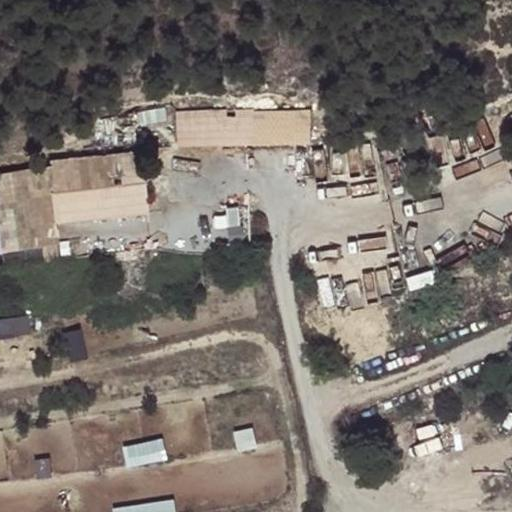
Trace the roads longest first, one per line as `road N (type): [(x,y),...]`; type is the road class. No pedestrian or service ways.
road 1 (track): [(359,511),(331,478),(318,443),(270,210),(236,186),(160,192)]
road 2 (track): [(308,394),(511,334)]
